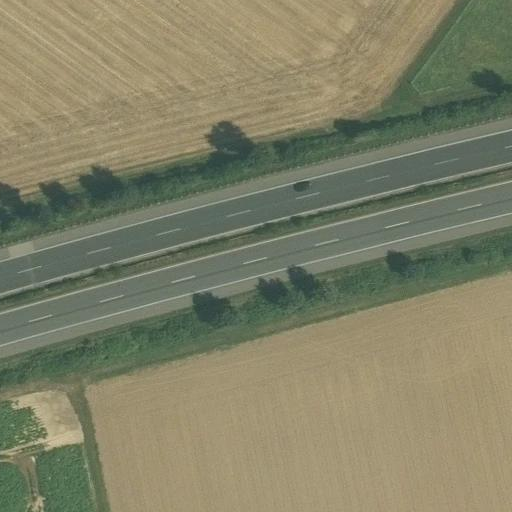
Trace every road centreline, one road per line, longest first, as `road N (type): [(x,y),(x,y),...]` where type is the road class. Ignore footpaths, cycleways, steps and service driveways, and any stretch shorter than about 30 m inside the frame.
road 1 (motorway): [(0,332),(511,199)]
road 2 (track): [(0,399),(511,267)]
road 3 (motorway): [(511,152),(204,223),(0,281)]
road 4 (track): [(373,123),(0,217)]
road 5 (track): [(511,94),(373,123),(463,0)]
road 6 (track): [(73,379),(103,511)]
